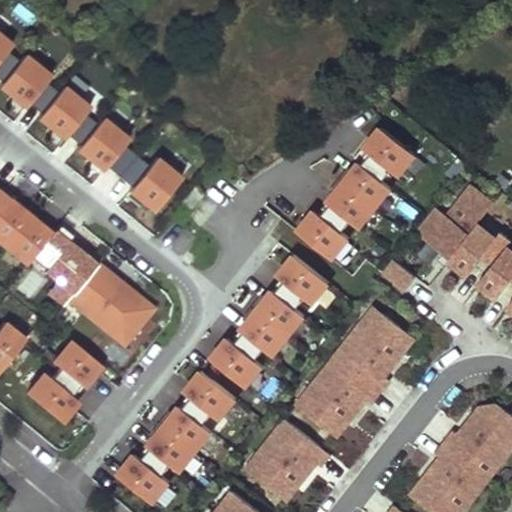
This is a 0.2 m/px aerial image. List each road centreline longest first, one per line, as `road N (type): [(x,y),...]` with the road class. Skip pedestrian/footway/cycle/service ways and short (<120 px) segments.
road 1 (residential): [(0,134),(174,272),(191,311),(185,330),(58,490)]
road 2 (unknown): [(191,311),(239,244),(267,181),(352,129)]
